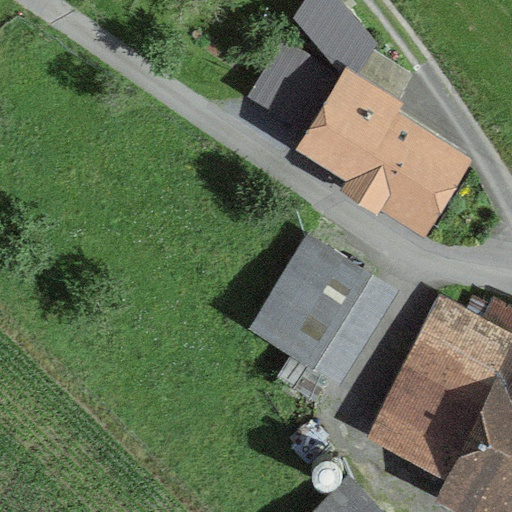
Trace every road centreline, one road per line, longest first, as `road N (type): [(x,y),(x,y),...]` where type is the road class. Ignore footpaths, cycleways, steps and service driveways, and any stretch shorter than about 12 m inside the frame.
road 1 (unclassified): [(511,281),(398,247),(28,0)]
road 2 (track): [(398,247),(331,439),(387,511)]
road 3 (track): [(511,206),(373,0)]
